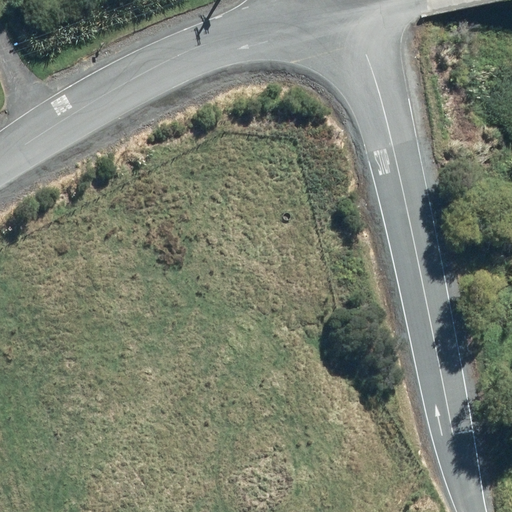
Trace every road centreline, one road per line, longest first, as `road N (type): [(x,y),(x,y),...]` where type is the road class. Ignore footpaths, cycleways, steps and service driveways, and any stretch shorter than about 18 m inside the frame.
road 1 (unclassified): [(477,511),(452,436),(359,21)]
road 2 (unclassified): [(0,164),(160,65),(207,45),(312,28)]
